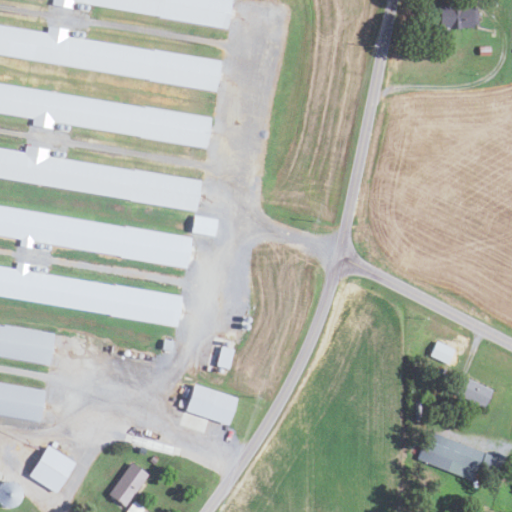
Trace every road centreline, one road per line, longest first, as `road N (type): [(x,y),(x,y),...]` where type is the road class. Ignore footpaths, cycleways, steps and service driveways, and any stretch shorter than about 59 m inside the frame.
road 1 (residential): [(205,511),(290,382),(340,257)]
road 2 (residential): [(340,257),(391,0)]
road 3 (residential): [(511,345),(340,257)]
